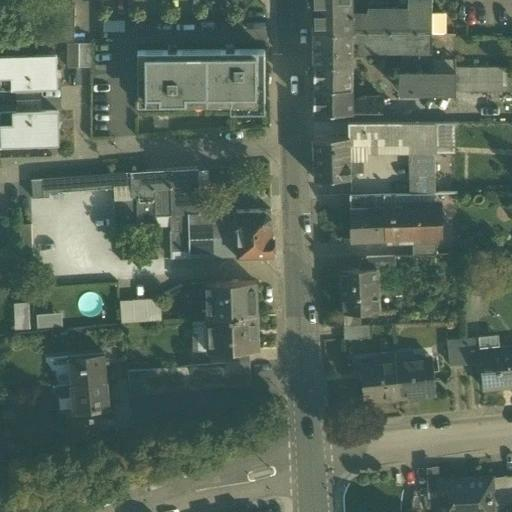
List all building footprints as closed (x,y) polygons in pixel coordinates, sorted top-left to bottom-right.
[(351,0),(312,0),(313,32),(352,32),(351,14),(351,0)] [(407,0),(407,8),(367,9),(367,14),(351,14),(352,32),(431,32),(431,14),(431,0),(407,0)] [(443,14),(431,14),(431,32),(431,34),(443,35),(443,14)] [(352,32),(313,32),(313,88),(350,89),(350,66),(351,66),(351,47),(352,32)] [(431,32),(352,32),(351,47),(359,47),(362,51),(398,51),(421,51),(421,61),(431,61),(431,34),(431,32)] [(264,50),(137,51),(137,97),(159,97),(159,105),(186,104),(186,97),(230,96),(230,112),(244,112),(244,102),(264,102),(264,50)] [(421,51),(398,51),(398,71),(420,71),(421,62),(421,61),(421,51)] [(56,55),(0,56),(0,68),(0,77),(12,76),(13,88),(16,88),(40,88),(57,87),(56,55)] [(431,61),(421,61),(421,62),(420,71),(430,71),(431,61)] [(510,67),(454,67),(454,71),(455,71),(455,91),(510,91),(510,67)] [(420,71),(398,71),(398,91),(455,91),(455,71),(454,71),(430,71),(420,71)] [(40,88),(16,88),(16,100),(40,100),(40,88)] [(350,89),(313,88),(313,112),(350,112),(350,105),(350,89)] [(382,98),(362,98),(350,105),(350,112),(382,112),(382,98)] [(40,100),(16,100),(16,112),(40,112),(40,100)] [(16,112),(13,112),(14,124),(2,125),(2,145),(58,143),(57,111),(40,112),(16,112)] [(366,123),(347,123),(348,137),(349,137),(349,146),(366,146),(366,123)] [(433,123),(366,123),(366,146),(434,146),(433,123)] [(348,137),(313,138),(314,179),(350,178),(349,146),(349,137),(348,137)] [(434,153),(410,154),(411,194),(434,193),(434,153)] [(196,168),(171,170),(171,177),(172,213),(188,213),(198,212),(197,176),(196,168)] [(171,170),(153,171),(153,178),(153,190),(154,199),(154,216),(156,216),(172,215),(172,213),(171,177),(171,170)] [(153,171),(129,173),(129,179),(130,186),(131,192),(153,190),(153,178),(153,171)] [(101,175),(41,179),(41,186),(42,197),(48,197),(47,192),(130,186),(129,179),(129,173),(101,175)] [(384,195),(349,196),(350,208),(384,207),(384,195)] [(137,222),(137,198),(115,198),(116,223),(137,222)] [(151,198),(137,198),(137,222),(156,222),(156,216),(154,216),(154,199),(151,199),(151,198)] [(435,206),(384,208),(386,241),(413,240),(435,239),(435,206)] [(384,207),(350,208),(351,242),(386,241),(384,208),(384,207)] [(270,210),(235,211),(237,256),(273,255),(273,253),(273,237),(271,237),(270,210)] [(198,212),(188,213),(189,231),(189,247),(189,257),(237,256),(235,211),(198,212)] [(188,213),(172,213),(172,215),(173,231),(189,231),(188,213)] [(173,231),(172,231),(170,231),(170,250),(184,250),(184,249),(189,247),(189,231),(173,231)] [(435,239),(413,240),(414,256),(436,255),(435,239)] [(394,256),(365,257),(366,269),(376,269),(377,272),(394,272),(394,256)] [(366,269),(340,271),(342,314),(378,312),(377,272),(376,269),(366,269)] [(255,281),(237,282),(237,281),(232,282),(206,283),(208,316),(256,315),(255,281)] [(160,298),(119,301),(121,322),(161,320),(160,298)] [(14,302),(16,328),(32,327),(30,301),(14,302)] [(36,312),(37,326),(63,325),(63,311),(36,312)] [(256,315),(208,316),(209,351),(210,351),(249,350),(257,350),(256,315)] [(368,325),(343,326),(343,339),(368,338),(368,325)] [(479,337),(463,339),(463,347),(464,363),(480,361),(479,350),(480,350),(479,337)] [(463,339),(447,340),(449,365),(464,363),(463,347),(463,339)] [(480,350),(479,350),(480,361),(483,389),(511,386),(511,353),(499,355),(498,349),(480,350)] [(249,350),(210,351),(210,364),(211,364),(225,363),(249,362),(249,350)] [(103,354),(68,357),(70,385),(106,381),(103,354)] [(432,358),(396,362),(399,398),(435,394),(432,358)] [(249,362),(225,363),(225,375),(249,374),(249,362)] [(396,362),(360,366),(363,401),(399,398),(396,362)] [(225,363),(211,364),(214,388),(226,387),(225,375),(225,363)] [(210,364),(200,365),(202,389),(214,388),(211,364),(210,364)] [(200,365),(188,366),(190,390),(202,389),(200,365)] [(188,366),(176,367),(178,391),(190,390),(188,366)] [(176,367),(164,368),(166,392),(178,391),(176,367)] [(164,368),(152,369),(154,393),(166,392),(164,368)] [(152,369),(139,371),(142,395),(154,393),(152,369)] [(139,371),(127,372),(130,396),(142,395),(139,371)] [(249,374),(225,375),(226,387),(250,386),(249,374)] [(106,381),(70,385),(73,412),(109,409),(106,381)] [(438,466),(426,467),(428,498),(439,497),(439,480),(438,466)] [(505,476),(491,478),(492,505),(508,504),(508,501),(505,476)] [(491,478),(439,480),(439,497),(439,511),(492,511),(492,505),(491,478)]
